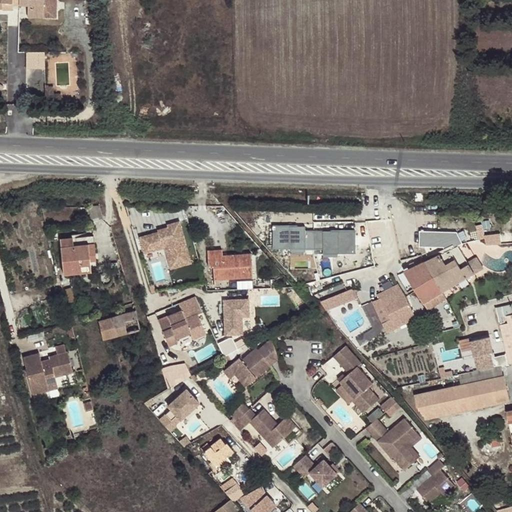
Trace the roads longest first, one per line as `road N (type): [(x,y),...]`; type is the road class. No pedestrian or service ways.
road 1 (secondary): [(511,167),(0,144)]
road 2 (secondary): [(109,171),(381,181)]
road 3 (residential): [(296,354),(297,395),(401,511)]
road 4 (residential): [(109,171),(151,314)]
road 5 (secondary): [(381,181),(511,182)]
